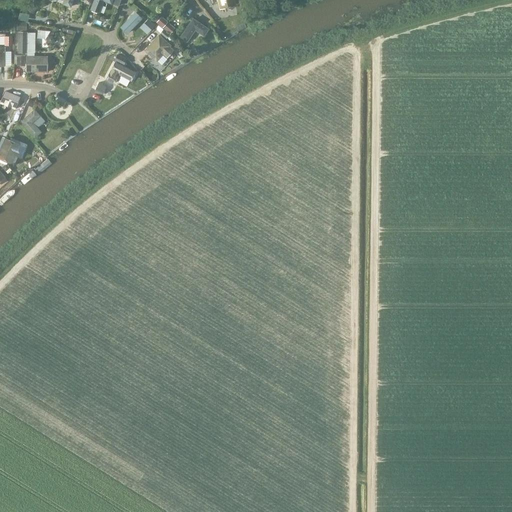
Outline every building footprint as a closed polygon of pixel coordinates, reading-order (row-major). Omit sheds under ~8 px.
[(111,0),(93,0),(90,9),(98,12),(103,0),(111,3),(111,0)] [(217,0),(220,8),(234,4),(233,0),(217,0)] [(135,13),(121,27),(126,33),(140,18),(135,13)] [(192,18),(180,37),(187,42),(194,31),(203,36),(207,29),(192,18)] [(158,36),(144,50),(154,60),(169,46),(158,36)] [(26,56),(26,71),(46,72),(46,56),(26,56)] [(115,62),(106,79),(113,83),(118,74),(130,80),(134,73),(115,62)] [(4,92),(1,100),(15,106),(19,97),(4,92)] [(20,122),(34,137),(40,132),(31,122),(39,115),(34,110),(20,122)] [(18,144),(5,138),(1,137),(0,140),(0,158),(11,163),(18,144)]
